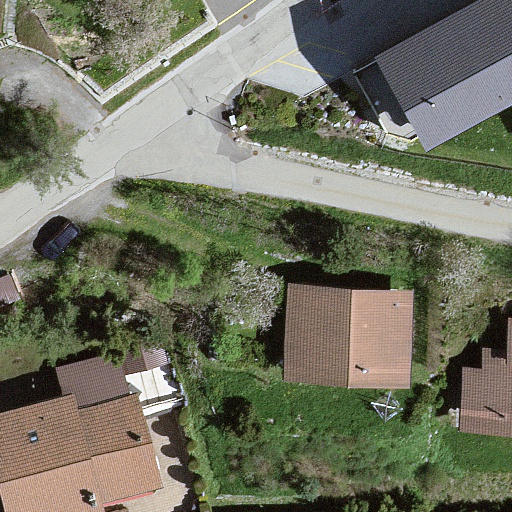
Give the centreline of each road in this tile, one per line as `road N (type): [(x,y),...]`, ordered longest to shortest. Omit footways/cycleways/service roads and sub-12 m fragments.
road 1 (unclassified): [(156,135),(511,218)]
road 2 (residential): [(357,0),(156,135)]
road 3 (residential): [(156,135),(0,235)]
